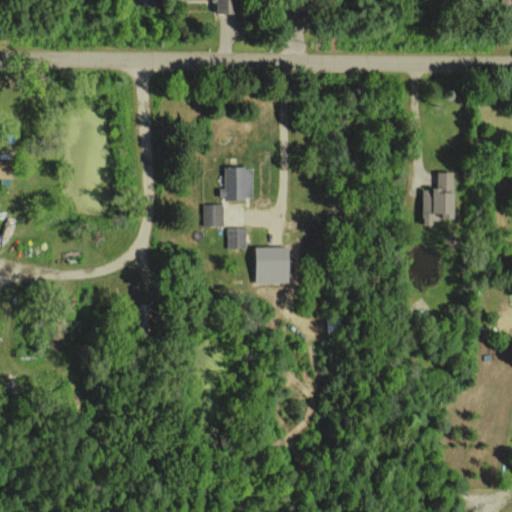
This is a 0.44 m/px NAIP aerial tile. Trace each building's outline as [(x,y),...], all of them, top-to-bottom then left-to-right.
[(212,0),(213,12),(225,11),(224,0),(212,0)] [(0,177),(0,178),(0,182),(11,183),(12,160),(0,159),(0,177)] [(250,166),(222,166),(223,187),(218,187),(218,198),(250,197),(250,166)] [(421,187),(421,224),(432,224),(432,214),(451,215),(452,171),(435,170),(435,187),(421,187)] [(222,224),(221,203),(201,203),(201,225),(222,224)] [(244,226),(225,227),(226,248),(245,247),(244,226)] [(254,282),(287,281),(286,245),(253,246),(254,282)]
